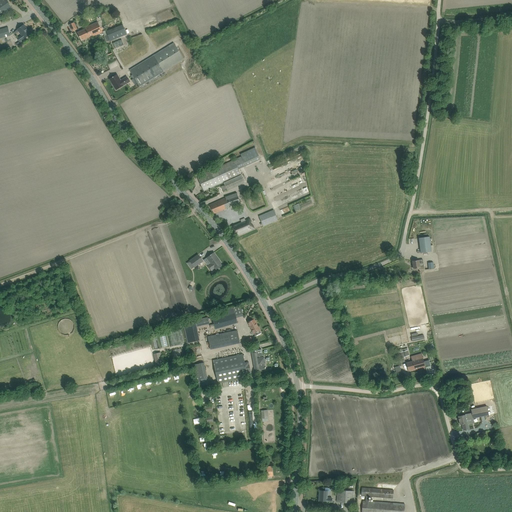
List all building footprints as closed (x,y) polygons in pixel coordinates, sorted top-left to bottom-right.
[(0,0),(0,17),(12,9),(6,0),(0,0)] [(123,10),(125,15),(134,12),(132,7),(123,10)] [(81,41),(93,35),(94,36),(102,32),(98,21),(85,27),(85,29),(77,32),(81,41)] [(72,31),(77,29),(74,23),(69,25),(72,31)] [(20,27),(17,29),(22,35),(17,39),(19,42),(30,34),(24,25),(21,27),(20,27)] [(110,41),(127,34),(123,25),(106,31),(107,35),(104,36),(106,42),(110,40),(110,41)] [(8,27),(0,29),(0,38),(10,36),(8,27)] [(164,32),(154,37),(160,47),(176,37),(171,29),(165,32),(164,32)] [(142,42),(146,49),(153,45),(150,38),(142,42)] [(136,46),(117,57),(123,67),(142,57),(137,48),(142,45),(139,40),(134,43),(136,46)] [(140,86),(184,59),(174,43),(130,70),(140,86)] [(116,90),(126,84),(130,81),(127,77),(121,81),(117,74),(109,79),(110,79),(113,84),(116,90)] [(197,177),(204,191),(223,182),(227,190),(245,182),(239,169),(261,159),(255,147),(240,154),(241,156),(197,177)] [(293,168),(280,174),(282,177),(294,171),(293,168)] [(214,214),(231,207),(230,206),(241,202),(237,193),(225,197),(226,198),(209,205),(214,214)] [(263,226),(278,220),(274,210),(259,216),(263,226)] [(254,228),(253,225),(252,226),(250,222),(251,222),(250,219),(245,221),(245,219),(240,220),(241,223),(234,226),(235,229),(232,231),(234,236),(254,228)] [(420,253),(431,251),(429,236),(418,238),(420,253)] [(221,263),(217,257),(217,258),(216,257),(216,256),(214,253),(211,255),(211,254),(210,255),(207,258),(211,263),(208,266),(211,270),(215,267),(216,269),(222,265),(220,263),(221,263)] [(190,261),(194,267),(203,261),(198,255),(190,261)] [(420,261),(419,261),(419,260),(412,261),(413,268),(420,268),(420,269),(424,269),(423,259),(420,260),(420,261)] [(213,320),(215,329),(238,323),(236,318),(243,315),(240,306),(226,310),(227,316),(213,320)] [(209,324),(208,317),(195,320),(197,327),(209,324)] [(248,322),(255,336),(261,333),(254,319),(248,322)] [(197,327),(195,320),(184,322),(189,343),(200,340),(197,327)] [(235,331),(229,332),(231,342),(239,341),(237,330),(235,331)] [(231,342),(229,332),(208,337),(210,349),(240,343),(239,341),(231,342)] [(511,342),(488,344),(489,347),(492,347),(492,349),(505,348),(506,356),(511,354),(511,342)] [(264,362),(263,358),(264,357),(263,357),(263,355),(262,355),(261,349),(254,350),(254,352),(252,353),(255,370),(260,369),(260,371),(258,371),(266,370),(265,368),(266,368),(265,367),(264,363),(265,363),(265,362),(264,362)] [(402,358),(410,356),(408,350),(400,353),(402,358)] [(243,354),(213,360),(218,383),(248,377),(247,373),(247,371),(246,370),(248,369),(248,366),(246,367),(245,363),(243,354)] [(430,365),(429,360),(424,361),(422,354),(411,357),(412,361),(406,363),(408,371),(425,366),(430,365)] [(193,365),(198,386),(209,384),(204,362),(193,365)] [(471,409),(473,418),(489,415),(487,406),(471,409)] [(469,418),(469,414),(458,416),(460,424),(462,424),(463,430),(469,429),(468,422),(466,423),(465,419),(469,418)] [(332,498),(327,497),(327,495),(330,496),(330,492),(330,491),(330,490),(330,489),(329,489),(328,488),(325,488),(325,491),(320,490),(320,491),(320,497),(319,497),(319,501),(332,502),(332,498)] [(393,498),(393,490),(362,488),(361,496),(393,498)] [(353,503),(354,491),(338,490),(337,502),(353,503)] [(362,511),(404,511),(405,504),(363,501),(362,511)]
